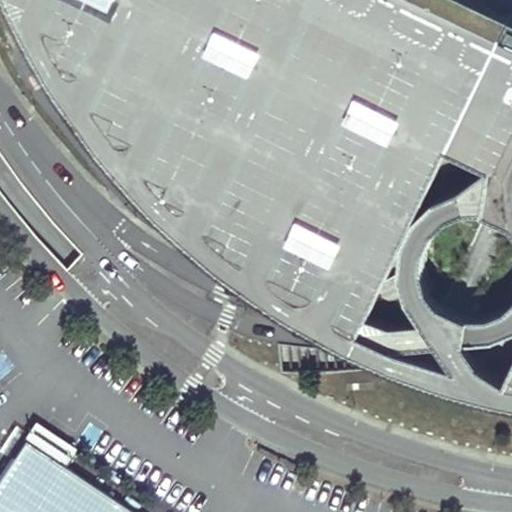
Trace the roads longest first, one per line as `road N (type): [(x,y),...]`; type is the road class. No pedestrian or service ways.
road 1 (unclassified): [(237,416),(408,486),(511,506)]
road 2 (unclassified): [(332,422),(212,357),(137,298)]
road 3 (unclassified): [(137,298),(71,228),(0,124)]
road 4 (unclassified): [(72,292),(126,342),(237,416)]
road 5 (unclassified): [(511,478),(332,422)]
